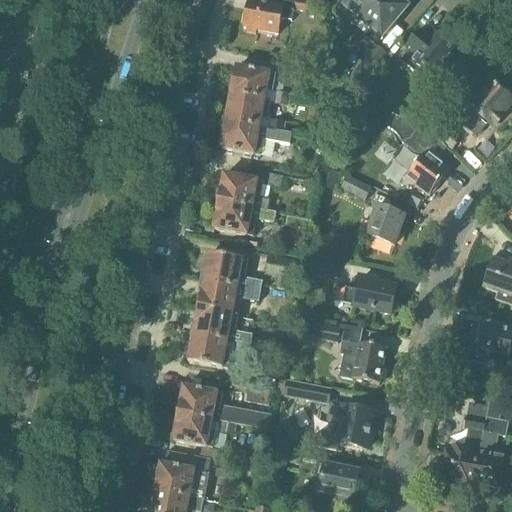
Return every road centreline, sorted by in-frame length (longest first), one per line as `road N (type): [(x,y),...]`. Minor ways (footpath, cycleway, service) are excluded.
road 1 (residential): [(92,511),(171,87),(195,0)]
road 2 (residential): [(395,511),(450,243),(511,166)]
road 3 (primary): [(52,271),(146,0)]
road 4 (primary): [(107,0),(52,271)]
road 5 (primary): [(0,505),(52,271)]
